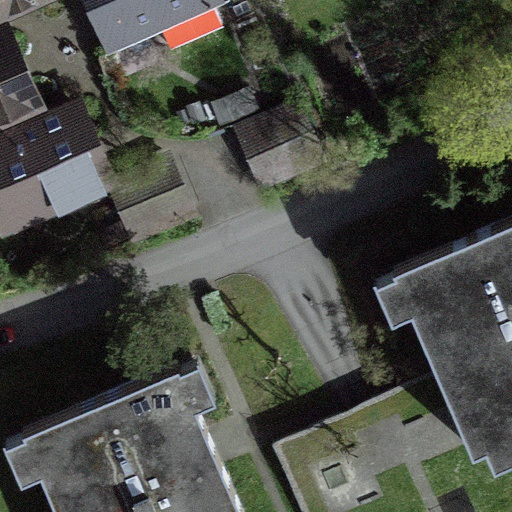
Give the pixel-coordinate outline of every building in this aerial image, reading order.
[(0,0),(0,30),(71,0),(0,0)] [(223,0),(104,0),(126,51),(227,7),(223,0)] [(0,132),(46,115),(15,39),(0,44),(0,132)] [(234,130),(246,157),(302,134),(291,108),(234,130)] [(119,188),(86,112),(0,148),(0,188),(20,235),(118,192),(121,191),(119,188)] [(302,134),(246,157),(255,180),(311,157),(302,134)] [(129,215),(183,190),(172,164),(119,188),(121,191),(118,192),(129,215)] [(183,190),(129,215),(140,241),(195,216),(183,190)] [(408,312),(470,454),(484,448),(492,468),(511,459),(511,217),(371,278),(389,320),(408,312)] [(194,361),(1,444),(17,483),(39,473),(55,511),(238,511),(194,409),(211,401),(194,361)]
